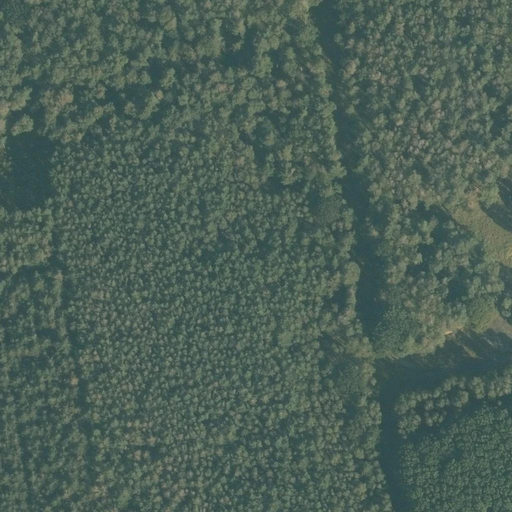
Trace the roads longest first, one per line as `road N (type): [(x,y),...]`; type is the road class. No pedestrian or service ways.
road 1 (track): [(327,0),(381,350),(438,373)]
road 2 (track): [(511,356),(404,389),(388,424),(403,511)]
